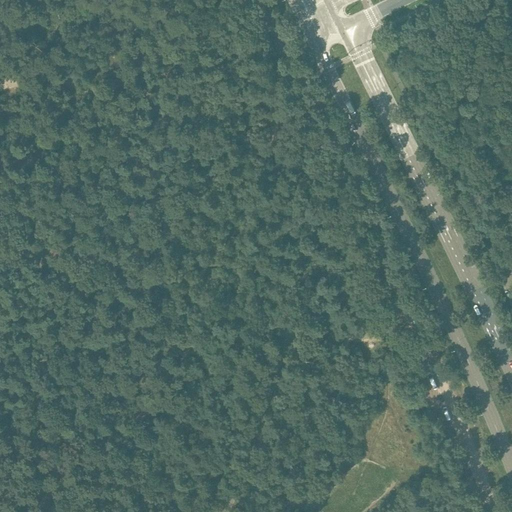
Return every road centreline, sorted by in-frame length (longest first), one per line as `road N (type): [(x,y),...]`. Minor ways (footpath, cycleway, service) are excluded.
road 1 (secondary): [(309,28),(511,474)]
road 2 (secondary): [(511,377),(343,32)]
road 3 (unclassified): [(427,359),(495,511)]
